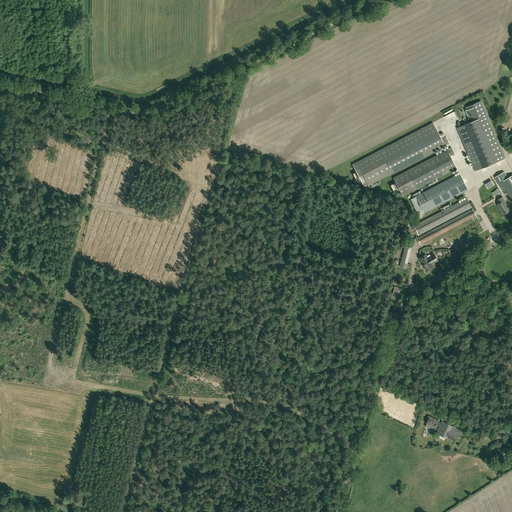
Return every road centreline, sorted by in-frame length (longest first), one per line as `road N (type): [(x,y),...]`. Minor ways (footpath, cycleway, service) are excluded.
road 1 (unclassified): [(334,511),(386,312),(511,232)]
road 2 (track): [(219,511),(305,177)]
road 3 (track): [(68,97),(149,111),(385,0)]
